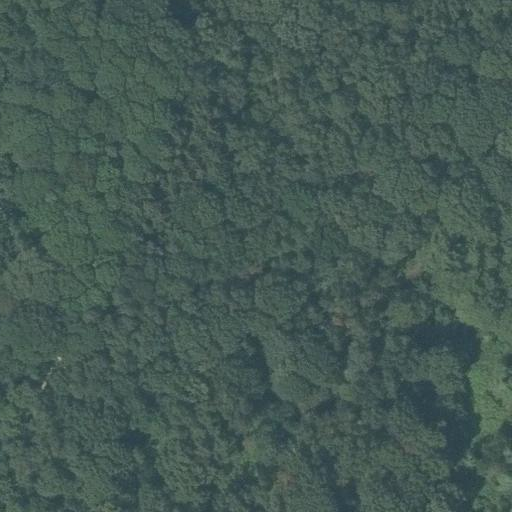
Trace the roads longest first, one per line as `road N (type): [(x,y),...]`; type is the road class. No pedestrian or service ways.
road 1 (track): [(234,0),(310,197),(401,292),(427,332),(455,511)]
road 2 (track): [(103,511),(61,335)]
